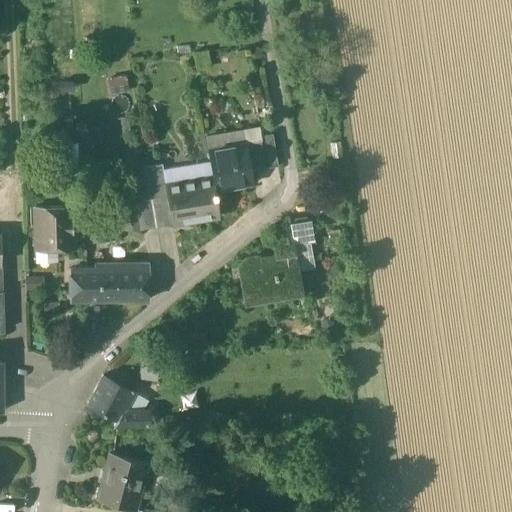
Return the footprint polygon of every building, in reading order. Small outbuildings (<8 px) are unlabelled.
[(273,134),(259,136),(265,168),(278,166),(273,134)] [(246,143),(208,150),(212,177),(215,190),(253,183),(246,143)] [(162,164),(146,166),(151,199),(167,196),(165,185),(166,185),(162,164)] [(135,202),(151,199),(146,166),(130,169),(135,202)] [(166,185),(165,185),(167,196),(172,225),(219,216),(215,190),(212,177),(166,185)] [(167,196),(151,199),(156,227),(172,225),(167,196)] [(151,199),(135,202),(140,230),(156,227),(151,199)] [(69,206),(35,207),(36,244),(53,244),(53,249),(68,249),(68,229),(73,229),(73,216),(70,216),(69,206)] [(311,219),(290,223),(291,230),(294,244),(315,241),(311,219)] [(278,241),(272,242),(275,257),(274,258),(260,261),(259,254),(245,257),(237,264),(242,294),(261,291),(261,294),(265,293),(264,290),(273,289),(273,291),(277,291),(276,288),(277,288),(278,291),(279,290),(278,288),(300,284),(294,244),(291,230),(277,233),(278,241)] [(149,300),(148,268),(70,268),(69,300),(149,300)] [(134,393),(103,376),(87,404),(117,421),(118,422),(122,414),(134,393)] [(149,410),(129,411),(122,414),(118,422),(117,421),(113,428),(149,427),(149,410)] [(148,464),(109,453),(96,500),(135,510),(148,464)]
